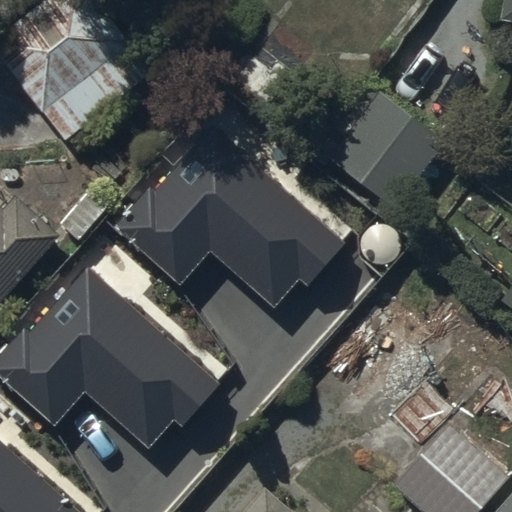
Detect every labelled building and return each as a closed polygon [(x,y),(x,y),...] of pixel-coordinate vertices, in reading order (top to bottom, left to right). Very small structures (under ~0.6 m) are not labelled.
[(97,0),(31,0),(0,25),(0,59),(70,147),(158,76),(97,0)] [(511,0),(502,0),(499,21),(511,23),(511,0)] [(294,71),(260,43),(229,80),(264,107),(294,71)] [(397,211),(447,140),(367,83),(335,128),(347,137),(329,163),(397,211)] [(269,128),(227,90),(135,192),(177,230),(180,227),(211,254),(267,193),(236,165),(269,128)] [(138,176),(106,143),(76,172),(109,205),(138,176)] [(0,203),(0,302),(58,235),(14,196),(4,207),(0,203)] [(354,404),(358,400),(387,427),(457,350),(451,345),(468,327),(442,302),(435,309),(427,302),(423,308),(398,285),(393,291),(384,283),(310,362),(354,404)] [(99,286),(56,333),(81,356),(73,364),(133,419),(61,501),(72,511),(153,511),(273,381),(224,337),(193,371),(99,286)] [(448,422),(392,485),(420,511),(478,511),(510,478),(448,422)] [(293,511),(265,486),(241,511),(293,511)] [(511,511),(511,492),(493,511),(511,511)] [(417,511),(410,505),(403,511),(399,511),(398,511),(391,511),(378,500),(367,511),(417,511)]
